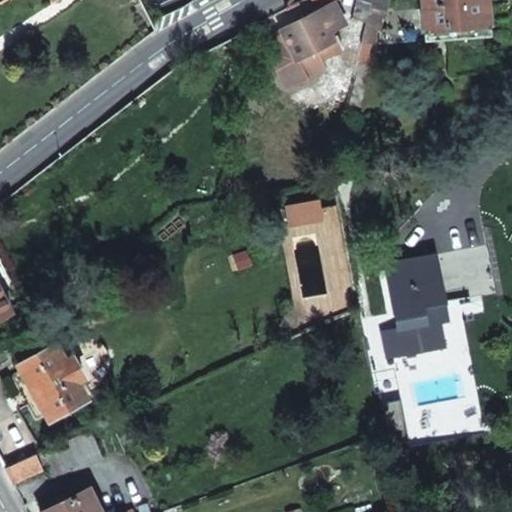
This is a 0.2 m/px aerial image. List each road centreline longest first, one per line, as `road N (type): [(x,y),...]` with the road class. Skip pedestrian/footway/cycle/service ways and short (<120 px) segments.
road 1 (residential): [(0,178),(144,61),(245,0)]
road 2 (unknown): [(2,505),(98,468),(117,476),(138,511)]
